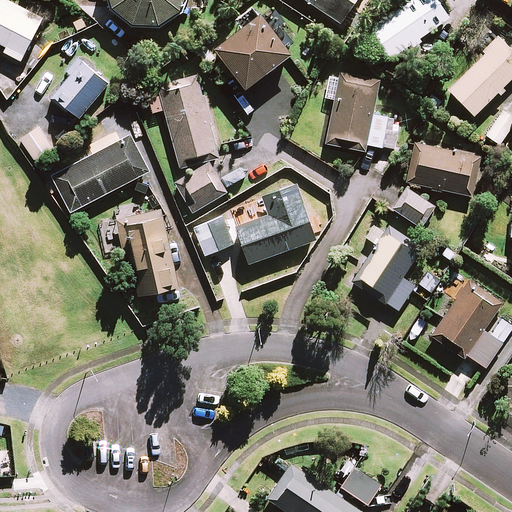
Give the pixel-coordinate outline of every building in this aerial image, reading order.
[(42,18),(6,0),(0,0),(0,43),(6,46),(4,52),(20,60),(42,18)] [(113,0),(116,9),(137,25),(164,25),(185,10),(188,0),(113,0)] [(305,0),(340,23),(355,0),(305,0)] [(447,15),(434,0),(410,0),(370,33),(387,54),(392,60),(447,15)] [(269,27),(254,6),(237,18),(242,26),(214,47),(244,87),(298,48),(278,21),(269,27)] [(511,76),(511,50),(499,38),(448,89),(473,115),(511,76)] [(108,82),(78,56),(68,67),(73,72),(53,95),(78,117),(108,82)] [(371,114),(379,78),(330,68),(324,97),(334,99),(325,143),(364,151),(365,143),(393,149),(399,120),(371,114)] [(196,72),(157,84),(160,94),(147,98),(152,115),(162,112),(180,168),(221,156),(196,72)] [(511,124),(511,116),(503,110),(486,135),(499,144),(511,124)] [(50,145),(38,127),(20,139),(33,157),(50,145)] [(147,173),(129,136),(52,175),(70,211),(147,173)] [(406,183),(430,187),(430,190),(443,192),(443,189),(470,194),(477,155),(414,143),(406,183)] [(229,190),(210,162),(174,186),(192,214),(229,190)] [(291,175),(279,180),(257,187),(268,216),(236,227),(249,263),(315,239),(291,175)] [(434,205),(405,187),(392,209),(421,226),(434,205)] [(178,285),(159,208),(125,217),(144,293),(178,285)] [(235,242),(223,216),(194,228),(205,255),(235,242)] [(375,246),(385,231),(372,222),(362,238),(375,246)] [(375,246),(353,281),(397,310),(414,284),(402,276),(421,246),(389,225),(385,231),(375,246)] [(425,305),(441,317),(429,334),(462,358),(503,302),(473,280),(453,266),(425,305)] [(441,277),(428,269),(419,285),(431,292),(441,277)] [(379,483),(347,463),(341,471),(348,475),(338,490),(364,506),(379,483)] [(355,511),(289,467),(265,501),(280,511),(355,511)]
